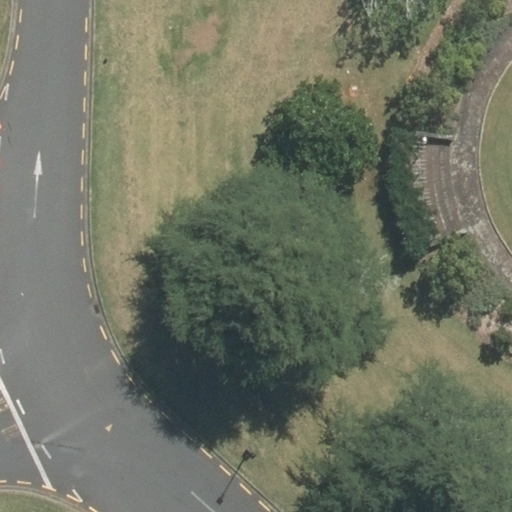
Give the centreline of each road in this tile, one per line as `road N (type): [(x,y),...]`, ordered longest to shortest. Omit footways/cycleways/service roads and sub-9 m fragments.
road 1 (residential): [(33,213),(41,0)]
road 2 (residential): [(57,356),(100,429),(183,511)]
road 3 (residential): [(33,213),(37,286),(57,356)]
